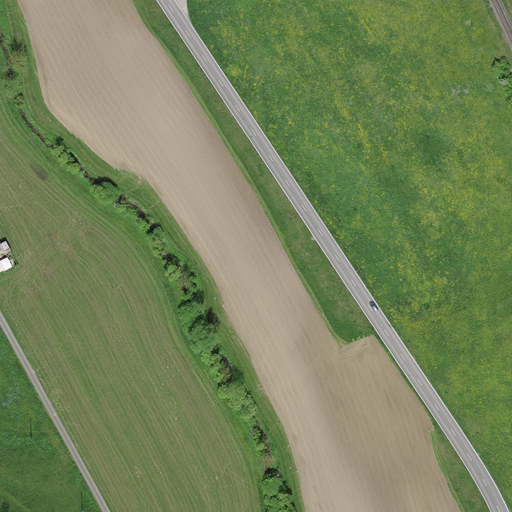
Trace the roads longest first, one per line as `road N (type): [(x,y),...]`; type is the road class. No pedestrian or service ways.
road 1 (primary): [(165,0),(499,511)]
road 2 (track): [(108,511),(0,311)]
